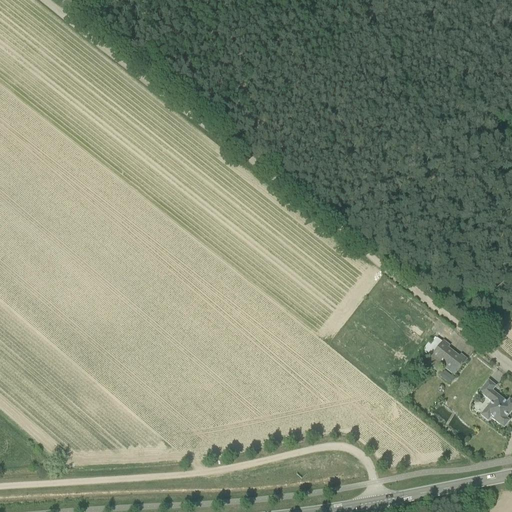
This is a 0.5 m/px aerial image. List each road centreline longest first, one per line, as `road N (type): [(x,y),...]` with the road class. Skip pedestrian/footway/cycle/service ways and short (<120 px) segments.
road 1 (track): [(511,368),(46,0)]
road 2 (track): [(207,472),(330,447),(370,464),(379,505)]
road 3 (tertiary): [(379,505),(511,480)]
